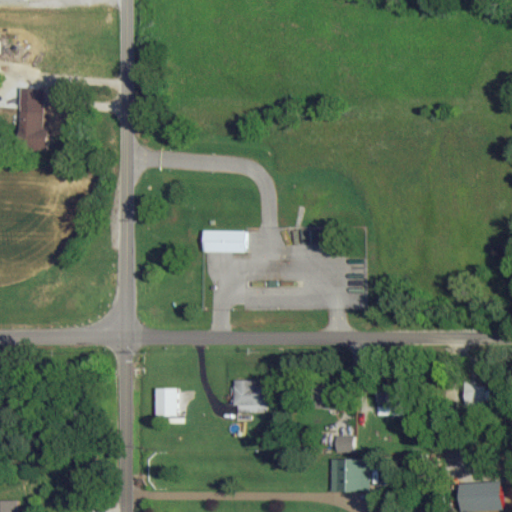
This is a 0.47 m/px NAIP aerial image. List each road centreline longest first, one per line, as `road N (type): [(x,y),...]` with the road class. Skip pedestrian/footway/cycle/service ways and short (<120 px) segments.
road 1 (tertiary): [(130,0),(127,511)]
road 2 (residential): [(0,333),(511,335)]
